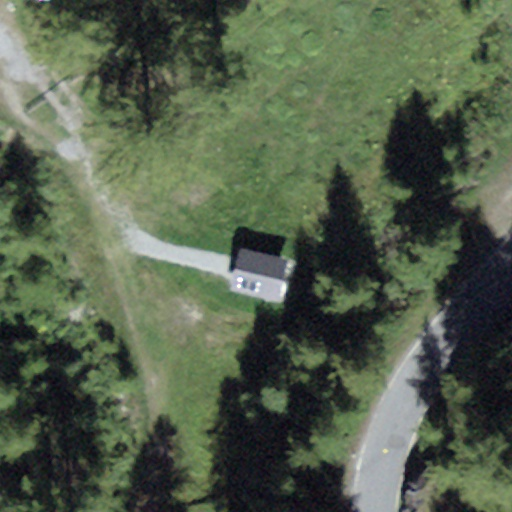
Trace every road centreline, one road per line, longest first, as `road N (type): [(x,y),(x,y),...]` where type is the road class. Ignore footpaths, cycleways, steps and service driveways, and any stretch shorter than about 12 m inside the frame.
road 1 (track): [(0,38),(92,185),(160,394),(162,451),(135,511)]
road 2 (tertiary): [(376,511),(388,436),(409,389),(511,263)]
